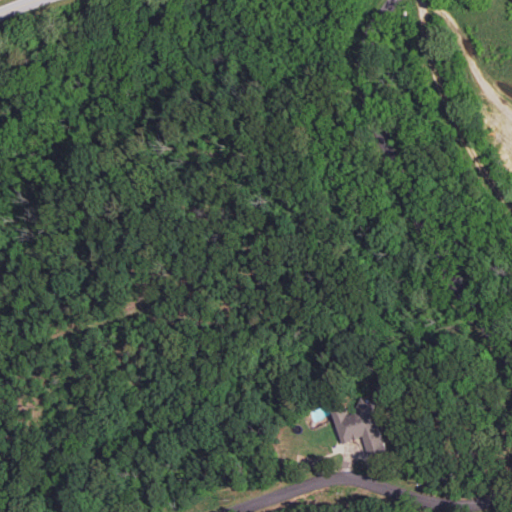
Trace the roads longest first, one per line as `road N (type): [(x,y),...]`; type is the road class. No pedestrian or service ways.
road 1 (residential): [(392,0),(368,43),(369,99),(424,224),(511,364),(507,491),(453,506),(327,479),(233,511)]
road 2 (residential): [(419,0),(444,93),(511,209)]
road 3 (residential): [(0,358),(179,296)]
